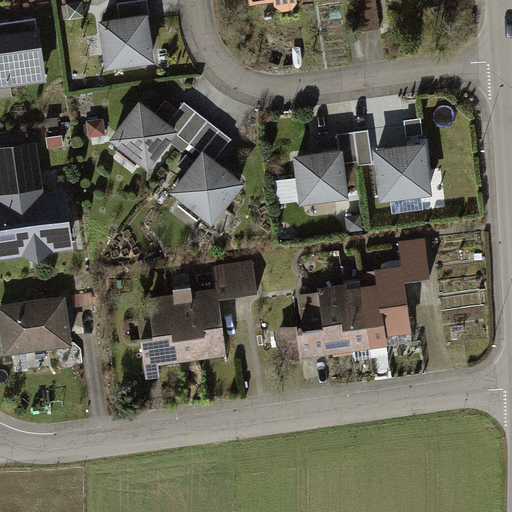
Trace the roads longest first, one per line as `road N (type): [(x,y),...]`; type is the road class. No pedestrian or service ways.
road 1 (residential): [(511,388),(102,445),(33,451),(0,439)]
road 2 (residential): [(201,0),(223,62),(269,86),(507,60)]
